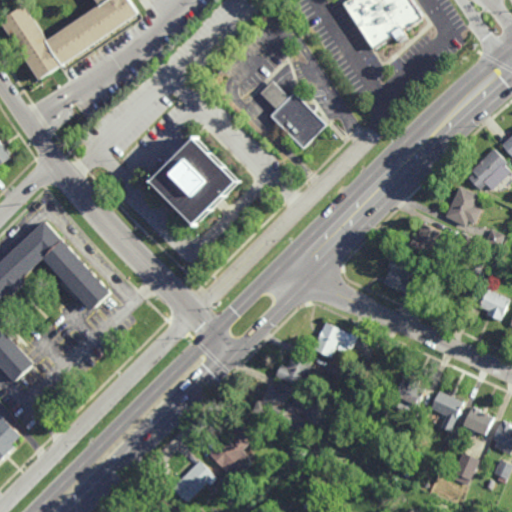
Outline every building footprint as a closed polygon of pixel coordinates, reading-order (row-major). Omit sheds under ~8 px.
[(143,17),(132,0),(98,0),(103,7),(49,39),(29,5),(5,19),(39,79),(143,17)] [(341,4),(346,0),(407,0),(421,20),(373,52),(341,4)] [(276,115),(301,92),(334,126),(309,149),(276,115)] [(511,136),(503,146),(511,154),(511,136)] [(0,137),(4,144),(5,143),(12,154),(11,154),(14,159),(0,168),(0,137)] [(161,184),(203,142),(251,190),(209,232),(161,184)] [(511,174),(495,191),(489,185),(482,192),(469,179),(475,173),(473,171),(496,148),(509,162),(507,164),(511,169),(511,174)] [(479,223),(470,219),(467,225),(447,215),(462,186),(482,197),(478,206),(485,210),(479,223)] [(60,234),(62,232),(91,262),(89,263),(113,289),(95,305),(100,310),(97,312),(45,257),(27,276),(31,279),(16,293),(12,289),(0,300),(0,318),(40,361),(20,381),(0,359),(0,262),(46,218),(60,234)] [(440,236),(447,239),(443,247),(437,245),(431,257),(410,247),(416,234),(418,235),(425,221),(443,230),(440,236)] [(500,248),(487,242),(489,237),(487,236),(491,227),(506,234),(500,248)] [(479,255),(456,245),(463,230),(476,236),(473,244),(482,248),(479,255)] [(413,296),(385,283),(392,267),(390,266),(395,255),(415,265),(410,277),(420,282),(413,296)] [(496,276),(488,272),(496,259),(504,264),(496,276)] [(456,283),(447,279),(451,273),(459,278),(456,283)] [(511,299),(502,320),(487,314),(489,311),(481,307),(482,304),(475,299),(482,284),(511,299)] [(360,336),(354,349),(339,343),(333,356),(315,348),(319,339),(316,338),(320,329),(323,330),(327,321),(346,329),(346,330),(360,336)] [(320,368),(311,389),(277,374),(282,363),(289,366),(295,352),(314,360),(312,365),(320,368)] [(343,378),(327,371),(330,362),(347,370),(343,378)] [(416,378),(417,377),(422,379),(419,384),(427,388),(419,406),(410,402),(407,410),(394,404),(406,374),(416,378)] [(288,401),(298,406),(296,412),(307,417),(315,400),(341,412),(333,431),(324,427),(322,432),(319,430),(321,425),(307,419),(305,423),(311,426),(310,428),(308,427),(305,434),(254,410),(259,399),(262,400),(270,382),(292,392),(288,401)] [(451,394),(451,393),(456,395),(455,397),(465,401),(461,410),(463,411),(461,415),(460,414),(452,432),(442,427),(448,415),(433,408),(441,390),(451,394)] [(486,413),(486,412),(488,413),(496,417),(487,436),(465,425),(474,406),(482,410),(481,411),(486,413)] [(0,463),(0,421),(4,418),(22,436),(15,443),(17,446),(0,463)] [(511,455),(494,447),(497,441),(494,440),(503,419),(511,423),(511,424),(511,455)] [(246,470),(243,468),(241,470),(240,468),(232,476),(210,453),(241,421),(257,437),(244,449),(251,456),(249,458),(253,463),(246,470)] [(452,452),(449,451),(448,452),(440,448),(446,437),(455,442),(452,447),(454,448),(452,452)] [(469,485),(453,477),(465,452),(481,460),(469,485)] [(212,485),(209,482),(188,502),(184,498),(183,499),(181,496),(178,492),(177,493),(175,490),(175,489),(173,487),(201,459),(219,478),(212,485)] [(511,469),(506,484),(498,480),(500,476),(495,474),(502,459),(511,464),(511,469)] [(465,491),(438,477),(430,492),(457,506),(465,491)] [(492,489),(487,486),(491,479),(496,482),(492,489)] [(251,500),(246,495),(252,488),(257,494),(251,500)] [(153,511),(151,510),(164,496),(179,511),(153,511)]
